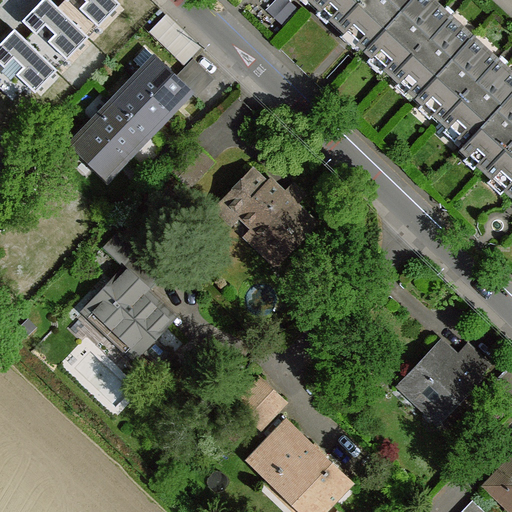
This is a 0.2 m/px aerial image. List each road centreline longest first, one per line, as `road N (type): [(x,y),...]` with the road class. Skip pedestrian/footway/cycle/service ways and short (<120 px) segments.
road 1 (residential): [(511,312),(191,0)]
road 2 (unknown): [(424,227),(305,362),(236,302)]
